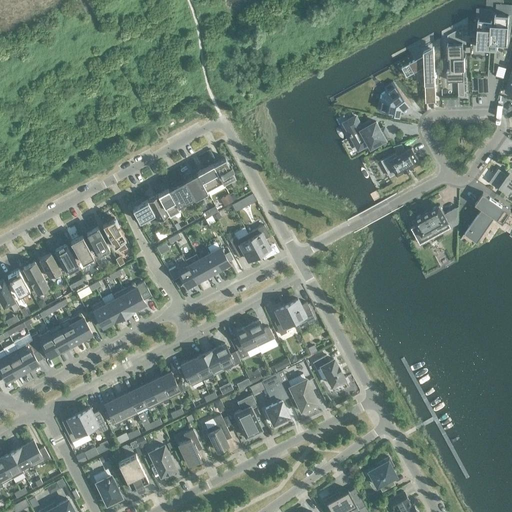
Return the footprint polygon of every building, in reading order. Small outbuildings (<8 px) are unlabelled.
[(478,19),(476,47),(497,49),(498,43),(507,43),(509,15),(495,15),(495,23),(492,23),(492,20),(478,19)] [(453,44),(447,44),(448,58),(450,58),(450,70),(447,70),(447,80),(458,80),(458,96),(465,96),(464,70),(465,70),(465,57),(463,57),(463,44),(456,44),(456,43),(453,43),(453,44)] [(435,45),(436,53),(444,52),(443,44),(435,45)] [(424,56),(402,67),(406,77),(424,67),(425,92),(436,91),(435,78),(436,78),(436,73),(435,73),(434,46),(424,51),(424,56)] [(385,88),(386,90),(382,94),(378,110),(400,114),(402,107),(404,108),(410,103),(393,81),(385,88)] [(356,117),(344,123),(350,134),(349,134),(351,137),(352,137),(357,147),(368,141),(371,147),(390,137),(385,128),(381,130),(376,122),(370,125),(368,122),(366,124),(366,125),(364,126),(363,125),(361,126),(356,117)] [(401,144),(393,147),(396,151),(398,155),(405,151),(401,144)] [(413,166),(412,166),(419,162),(412,148),(405,151),(398,155),(396,151),(388,156),(393,167),(387,170),(390,177),(397,173),(397,174),(404,170),(405,170),(413,166)] [(146,150),(135,156),(137,161),(149,155),(146,150)] [(225,158),(213,164),(223,182),(223,183),(235,176),(232,170),(233,169),(231,165),(229,166),(225,158)] [(197,173),(207,191),(207,190),(222,182),(223,182),(213,164),(197,173)] [(499,169),(490,182),(500,189),(501,187),(508,192),(511,188),(511,173),(510,173),(508,176),(499,169)] [(197,173),(184,180),(193,198),(194,199),(207,192),(207,191),(197,173)] [(168,189),(169,191),(178,206),(193,198),(184,180),(168,189)] [(180,210),(178,206),(169,191),(168,189),(158,194),(168,214),(169,216),(180,210)] [(475,204),(482,208),(465,232),(477,241),(494,217),(503,223),(511,212),(502,205),(490,196),(490,197),(483,192),(482,193),(483,193),(476,203),(475,204)] [(252,193),(232,204),(236,211),(256,200),(252,193)] [(147,200),(154,213),(158,220),(168,214),(158,194),(147,200)] [(229,195),(222,199),(221,200),(224,205),(232,201),(229,195)] [(147,200),(132,208),(139,221),(154,213),(147,200)] [(423,235),(448,222),(451,227),(457,223),(458,207),(445,214),(440,205),(440,204),(439,205),(430,210),(422,214),(423,214),(414,219),(414,218),(413,219),(413,220),(414,220),(422,235),(422,236),(423,236),(423,235)] [(108,222),(102,225),(114,246),(116,245),(119,250),(126,246),(122,241),(125,239),(118,226),(119,225),(118,224),(117,224),(118,224),(116,215),(107,221),(108,222)] [(270,236),(264,225),(248,233),(259,254),(270,248),(265,239),(270,236)] [(98,227),(86,233),(101,260),(105,257),(102,252),(109,248),(98,227)] [(164,231),(157,234),(156,235),(159,239),(166,235),(164,232),(164,231)] [(236,236),(229,240),(239,257),(245,254),(248,260),(259,254),(248,233),(237,239),(236,236)] [(82,236),(71,242),(82,263),(94,257),(82,236)] [(166,242),(157,247),(161,254),(170,249),(166,242)] [(66,244),(55,251),(66,271),(71,268),(74,272),(79,269),(80,269),(66,244)] [(229,263),(220,247),(209,253),(218,269),(229,263)] [(51,253),(39,259),(49,277),(60,271),(51,253)] [(208,275),(218,269),(209,253),(199,259),(208,275)] [(199,259),(188,265),(197,281),(208,275),(199,259)] [(175,266),(177,271),(186,287),(197,281),(188,265),(186,260),(175,266)] [(32,285),(33,285),(37,292),(48,286),(35,262),(23,268),(29,278),(32,285)] [(29,289),(19,270),(7,276),(18,296),(29,289)] [(89,272),(84,275),(87,281),(92,278),(89,272)] [(3,279),(0,280),(0,300),(4,307),(10,304),(14,312),(19,309),(15,300),(3,279)] [(134,309),(145,303),(134,283),(123,289),(134,309)] [(75,295),(80,303),(92,295),(87,287),(75,295)] [(124,315),(134,309),(123,289),(113,294),(115,299),(124,315)] [(58,290),(54,292),(53,293),(56,298),(61,295),(58,290)] [(115,299),(104,304),(113,321),(124,315),(115,299)] [(300,305),(297,299),(286,304),(296,325),(307,320),(308,323),(315,320),(306,302),(300,305)] [(102,327),(113,321),(104,304),(102,300),(91,306),(102,327)] [(286,304),(275,309),(279,319),(274,322),(280,335),(287,332),(286,330),(296,325),(286,304)] [(25,308),(24,308),(20,310),(24,317),(29,315),(25,308)] [(81,313),(70,319),(72,323),(81,339),(92,333),(83,317),(81,313)] [(69,318),(59,323),(62,329),(71,345),(81,339),(72,323),(70,319),(69,318)] [(263,329),(259,320),(247,325),(258,346),(274,338),(269,327),(263,329)] [(18,336),(27,331),(24,325),(14,330),(18,336)] [(247,325),(236,331),(239,337),(233,340),(242,358),(248,354),(247,351),(258,346),(247,325)] [(62,329),(51,335),(60,351),(71,345),(62,329)] [(37,333),(31,336),(38,350),(44,347),(49,357),(60,351),(51,335),(49,330),(38,336),(37,333)] [(30,334),(13,343),(28,369),(39,363),(33,353),(38,350),(31,336),(30,334)] [(13,343),(3,349),(6,355),(17,375),(28,369),(13,343)] [(235,351),(230,353),(225,343),(214,349),(222,365),(224,370),(241,362),(235,351)] [(315,345),(308,348),(311,354),(318,351),(315,345)] [(0,379),(4,377),(6,381),(17,375),(6,355),(3,349),(0,351),(0,379)] [(211,371),(222,365),(214,349),(203,354),(211,371)] [(211,371),(203,354),(192,359),(202,380),(213,375),(211,371)] [(326,355),(313,362),(317,369),(321,366),(332,385),(335,383),(337,385),(344,381),(342,379),(344,378),(340,372),(341,371),(340,371),(337,366),(338,366),(337,365),(337,366),(333,359),(330,361),(326,355)] [(295,358),(293,357),(293,356),(288,359),(291,364),(297,362),(295,358)] [(202,380),(192,359),(181,365),(191,386),(202,380)] [(287,359),(282,362),(284,368),(290,365),(287,359)] [(181,393),(171,372),(159,377),(170,398),(181,393)] [(260,373),(249,378),(252,384),(262,379),(260,373)] [(303,373),(288,380),(291,386),(290,386),(301,410),(317,402),(311,390),(312,390),(311,389),(310,386),(310,385),(309,385),(306,378),(305,379),(303,373)] [(276,375),(262,382),(263,382),(273,403),(271,404),(265,407),(268,413),(273,423),(289,415),(282,401),(287,398),(276,375)] [(170,398),(159,377),(149,382),(159,403),(170,398)] [(248,379),(237,384),(240,389),(250,384),(248,379)] [(148,408),(159,403),(149,382),(138,387),(146,404),(148,408)] [(127,393),(135,409),(146,404),(138,387),(127,393)] [(127,393),(116,398),(126,419),(137,414),(135,409),(127,393)] [(235,413),(234,413),(234,414),(245,436),(245,437),(246,436),(261,429),(262,429),(261,428),(252,409),(257,407),(252,396),(245,399),(248,406),(235,413)] [(115,424),(126,419),(116,398),(105,403),(115,424)] [(94,417),(90,407),(78,413),(88,434),(105,426),(100,414),(94,417)] [(78,413),(67,418),(72,428),(66,431),(72,442),(88,434),(78,413)] [(188,423),(193,420),(190,414),(185,416),(188,423)] [(220,414),(204,422),(207,428),(206,429),(217,451),(228,445),(226,439),(231,437),(220,414)] [(193,429),(183,434),(186,440),(179,444),(188,464),(200,458),(197,451),(198,450),(197,449),(202,447),(193,429)] [(136,440),(143,455),(147,453),(142,444),(143,444),(146,442),(143,437),(136,440)] [(39,450),(33,440),(22,446),(31,462),(33,466),(50,457),(44,447),(39,450)] [(171,470),(175,468),(164,445),(149,452),(161,475),(165,473),(171,470)] [(21,468),(31,462),(22,446),(12,452),(21,468)] [(21,468),(12,452),(1,457),(10,474),(12,478),(23,472),(21,468)] [(81,452),(76,455),(75,455),(79,462),(85,459),(81,452)] [(101,463),(108,460),(109,459),(106,454),(99,458),(101,463)] [(136,454),(118,463),(131,489),(148,481),(136,454)] [(12,478),(10,474),(1,457),(0,457),(0,486),(2,486),(1,484),(12,478)] [(389,457),(376,464),(378,466),(369,471),(377,486),(379,485),(382,491),(394,484),(391,478),(396,475),(391,466),(393,465),(389,457)] [(111,475),(96,482),(107,504),(121,497),(111,475)] [(62,478),(57,480),(60,487),(65,484),(62,478)] [(348,489),(326,501),(331,511),(341,511),(356,504),(359,509),(360,511),(369,511),(366,505),(356,487),(349,491),(348,489)] [(404,491),(389,500),(393,508),(394,507),(396,511),(418,511),(419,511),(417,510),(415,509),(413,505),(411,506),(407,500),(408,500),(404,491)] [(35,497),(30,499),(29,500),(33,507),(38,504),(35,497)] [(54,503),(40,511),(74,511),(68,499),(55,506),(54,503)] [(376,502),(370,506),(373,511),(379,508),(376,502)]
